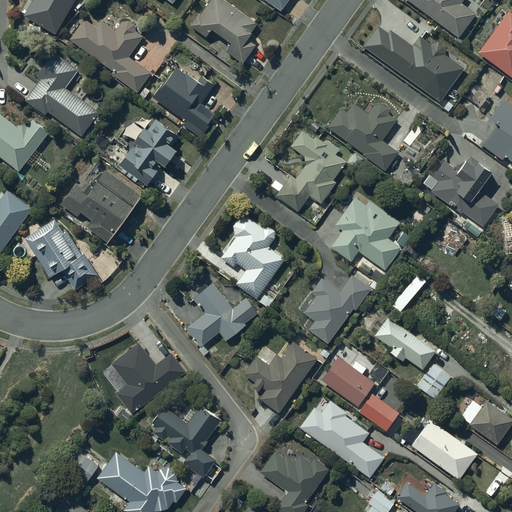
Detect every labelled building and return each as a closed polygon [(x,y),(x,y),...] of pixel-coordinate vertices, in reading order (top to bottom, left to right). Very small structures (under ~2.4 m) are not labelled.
[(31,0),(24,13),(57,31),(73,0),(31,0)] [(198,10),(190,22),(206,34),(212,25),(231,39),(225,47),(243,60),(256,42),(247,36),(257,22),(227,0),(209,0),(200,12),(198,10)] [(268,0),(281,9),(287,0),(268,0)] [(411,0),(458,35),(476,12),(462,1),(462,0),(411,0)] [(497,23),(478,49),(511,74),(511,11),(508,9),(506,13),(502,10),(494,21),(497,23)] [(85,17),(70,36),(114,69),(112,71),(137,89),(151,71),(128,54),(143,33),(136,28),(135,22),(129,17),(121,19),(115,27),(101,18),(95,25),(85,17)] [(379,24),(364,43),(440,99),(464,65),(445,51),(445,44),(439,40),(433,40),(431,42),(420,34),(412,43),(390,27),(388,30),(379,24)] [(41,76),(25,97),(45,112),(47,110),(81,134),(91,120),(97,123),(101,117),(96,113),(99,110),(65,85),(77,68),(53,50),(36,72),(41,76)] [(176,62),(152,94),(184,118),(182,121),(199,133),(201,130),(204,132),(214,118),(212,116),(216,111),(201,100),(214,82),(202,73),(198,78),(176,62)] [(498,120),(483,142),(502,156),(505,152),(511,157),(511,101),(504,96),(490,114),(498,120)] [(340,105),(327,123),(363,150),(362,151),(385,168),(397,149),(381,137),(396,117),(389,112),(387,105),(381,101),(374,103),(368,111),(353,100),(346,109),(340,105)] [(49,129),(32,116),(28,122),(15,123),(0,111),(0,154),(20,169),(49,129)] [(132,143),(119,162),(147,182),(162,161),(164,162),(176,145),(172,142),(179,132),(156,116),(148,126),(144,123),(135,137),(138,139),(134,145),(132,143)] [(314,136),(302,127),(291,142),(304,152),(306,161),(295,176),(291,173),(276,192),(298,208),(309,193),(321,201),(336,180),(333,177),(346,160),(335,152),(339,147),(327,138),(325,140),(316,133),(314,136)] [(477,186),(490,167),(470,152),(467,156),(466,155),(458,167),(445,159),(434,175),(438,177),(431,187),(483,223),(498,201),(477,186)] [(76,181),(61,200),(77,213),(81,209),(91,217),(86,224),(107,240),(111,234),(112,234),(113,233),(114,233),(116,232),(117,231),(118,230),(119,230),(120,229),(121,228),(122,227),(123,226),(124,226),(125,225),(126,224),(126,223),(127,222),(128,221),(129,220),(130,219),(130,218),(131,216),(132,215),(132,214),(133,213),(134,212),(134,211),(135,209),(135,208),(135,207),(136,206),(136,205),(137,203),(137,202),(137,201),(137,200),(138,198),(143,192),(104,164),(85,186),(76,181)] [(0,251),(32,206),(7,188),(0,197),(0,251)] [(343,228),(330,242),(351,258),(358,249),(385,267),(401,245),(388,235),(399,220),(368,198),(367,199),(356,192),(336,222),(343,228)] [(246,267),(236,281),(256,296),(286,256),(269,243),(274,236),(275,229),(269,223),(264,226),(249,215),(239,215),(233,222),(236,234),(221,254),(234,264),(237,260),(246,267)] [(54,217),(25,235),(49,274),(62,266),(74,285),(97,271),(85,250),(81,253),(66,229),(62,231),(54,217)] [(405,228),(396,239),(403,244),(411,232),(405,228)] [(340,288),(322,275),(299,306),(310,314),(304,322),(328,340),(354,305),(355,307),(370,286),(351,272),(340,288)] [(418,273),(393,304),(401,310),(426,279),(418,273)] [(204,310),(186,324),(199,344),(216,332),(221,340),(247,322),(245,320),(258,311),(247,294),(232,305),(213,280),(193,294),(204,310)] [(505,308),(489,298),(483,306),(499,318),(505,308)] [(387,315),(375,333),(391,345),(389,348),(403,357),(404,355),(422,367),(435,348),(387,315)] [(265,387),(259,395),(279,409),(316,356),(293,339),(281,356),(276,352),(269,361),(256,353),(244,371),(254,378),(251,382),(258,387),(260,384),(265,387)] [(132,411),(186,368),(170,350),(156,361),(138,340),(111,362),(127,382),(116,391),(132,411)] [(338,354),(322,377),(357,403),(374,380),(362,372),(366,366),(355,359),(352,364),(338,354)] [(376,361),(369,370),(379,379),(387,370),(376,361)] [(433,362),(417,383),(435,395),(450,373),(433,362)] [(373,391),(359,409),(387,428),(400,410),(373,391)] [(315,404),(300,424),(369,474),(384,454),(363,439),(369,430),(345,413),(347,409),(331,397),(322,409),(315,404)] [(470,420),(469,421),(497,441),(511,420),(511,415),(486,397),(481,404),(473,398),(461,413),(470,420)] [(206,437),(221,416),(200,402),(188,421),(163,404),(152,421),(156,424),(153,429),(164,437),(166,433),(169,435),(167,439),(182,449),(185,446),(190,449),(182,460),(203,474),(215,457),(201,448),(208,438),(206,437)] [(413,439),(411,442),(459,476),(477,450),(430,417),(429,418),(424,415),(420,420),(416,417),(405,434),(413,439)] [(98,462),(78,448),(66,465),(86,479),(98,462)] [(275,448),(260,469),(288,488),(276,506),(285,511),(300,511),(307,501),(305,500),(329,465),(315,454),(310,461),(299,453),(295,459),(286,453),(285,455),(275,448)] [(144,469),(116,449),(97,475),(129,498),(123,507),(130,511),(151,511),(155,508),(168,505),(173,498),(177,500),(186,486),(177,479),(176,470),(169,465),(161,466),(158,470),(148,463),(144,469)] [(407,479),(396,494),(421,511),(451,511),(459,501),(445,491),(447,488),(434,479),(425,492),(407,479)] [(372,504),(367,511),(368,511),(385,511),(394,500),(375,487),(368,497),(370,498),(368,501),(372,504)] [(72,496),(59,511),(104,511),(100,509),(92,510),(72,496)] [(269,511),(256,503),(255,505),(249,503),(244,510),(243,511),(269,511)]
